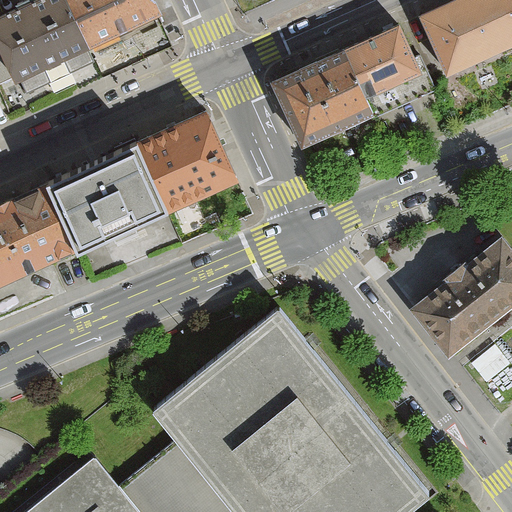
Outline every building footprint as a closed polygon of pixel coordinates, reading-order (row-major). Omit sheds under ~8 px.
[(160,16),(152,0),(38,0),(26,6),(0,18),(0,49),(13,78),(15,82),(21,80),(28,93),(50,83),(44,69),(54,65),(64,60),(70,73),(92,63),(86,50),(125,32),(160,16)] [(511,0),(460,0),(420,19),(447,77),(511,47),(511,0)] [(353,45),(342,50),(363,96),(372,115),(429,90),(420,70),(399,25),(390,29),(353,45)] [(0,49),(0,83),(13,78),(0,49)] [(307,66),(272,82),(302,147),(372,115),(363,96),(342,50),(307,66)] [(236,182),(206,114),(173,128),(136,145),(166,213),(236,182)] [(166,213),(136,145),(44,186),(74,254),(124,232),(166,213)] [(74,254),(44,186),(7,202),(0,204),(0,285),(60,260),(74,254)] [(440,290),(418,308),(450,348),(511,298),(511,256),(501,242),(479,260),(474,255),(457,268),(436,285),(440,290)] [(402,511),(429,491),(278,305),(152,408),(177,438),(119,485),(93,455),(22,511),(402,511)]
